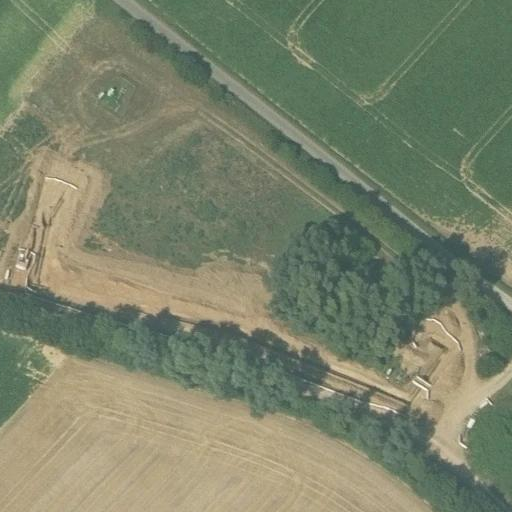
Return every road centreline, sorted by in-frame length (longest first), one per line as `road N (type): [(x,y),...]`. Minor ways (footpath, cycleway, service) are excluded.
road 1 (track): [(487,511),(439,451),(259,379),(0,305)]
road 2 (track): [(129,0),(511,301)]
